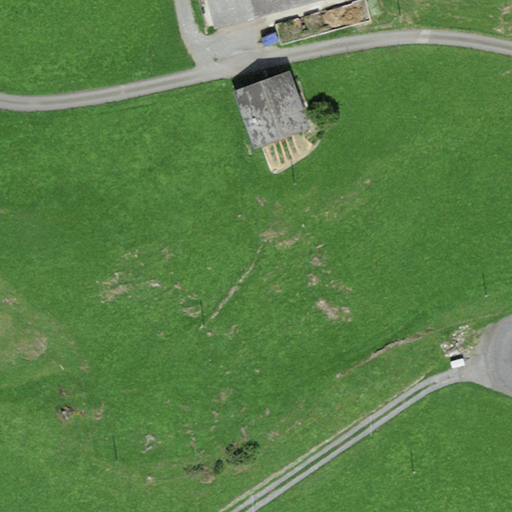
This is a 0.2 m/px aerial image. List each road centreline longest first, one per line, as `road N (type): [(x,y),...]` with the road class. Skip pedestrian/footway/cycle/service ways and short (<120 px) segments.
road 1 (unclassified): [(511,48),(451,38),(367,41),(65,101),(0,100)]
road 2 (track): [(241,511),(440,376),(498,359)]
